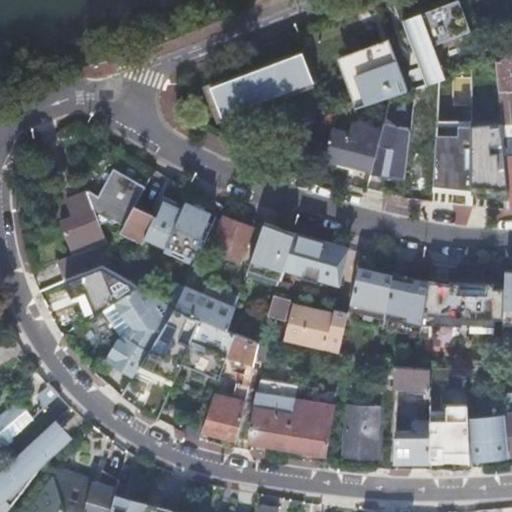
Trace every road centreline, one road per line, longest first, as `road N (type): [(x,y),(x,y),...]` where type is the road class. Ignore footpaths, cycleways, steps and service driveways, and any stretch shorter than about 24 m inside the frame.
road 1 (residential): [(0,233),(33,329),(106,417),(227,469),(363,488),(511,487)]
road 2 (residential): [(511,240),(369,224),(240,179),(126,113)]
road 3 (residential): [(126,113),(145,77),(330,0)]
road 4 (residential): [(126,113),(85,97),(49,98),(2,135),(0,151)]
